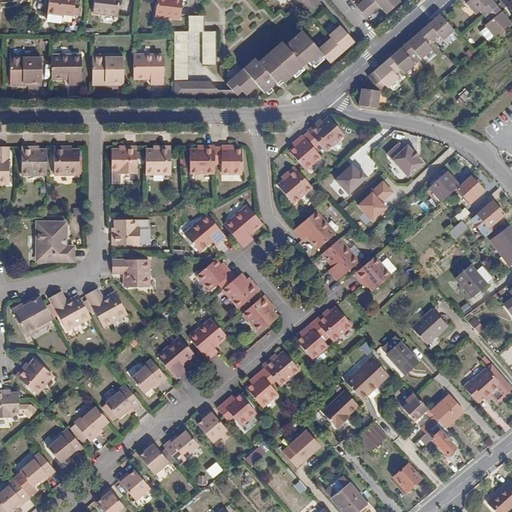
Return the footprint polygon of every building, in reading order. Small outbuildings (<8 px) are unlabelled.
[(77,0),(65,0),(65,1),(62,1),(51,0),(49,20),(63,21),(63,20),(75,21),(77,0)] [(105,0),(106,2),(98,1),(97,20),(120,21),(122,0),(118,0),(105,0)] [(268,0),(272,3),(275,0),(285,0),(290,5),(295,1),(300,6),(309,16),(321,6),(315,0),(268,0)] [(364,15),(380,0),(368,0),(359,9),(364,15)] [(380,0),(364,15),(369,21),(381,11),(387,17),(402,4),(397,0),(380,0)] [(489,0),(469,0),(465,4),(475,15),(478,13),(483,18),(496,7),(489,0)] [(183,3),(159,1),(157,20),(181,23),(183,3)] [(484,25),(485,27),(501,13),(496,7),(483,18),(487,23),(484,25)] [(501,13),(485,27),(479,31),(488,41),(494,36),(510,23),(501,13)] [(441,15),(424,29),(435,41),(440,37),(443,40),(455,30),(441,15)] [(190,20),(190,37),(203,38),(204,71),(213,71),(209,65),(218,65),(217,36),(206,35),(206,20),(190,20)] [(256,63),(244,74),(228,87),(234,94),(238,99),(244,95),(247,99),(248,99),(260,90),(266,97),(277,88),(278,87),(274,83),(278,80),(282,84),(285,87),(304,71),(306,69),(302,65),(305,63),(309,67),(312,70),(325,59),(328,63),(332,67),(356,45),(341,28),(329,39),(332,42),(320,53),(304,35),(287,50),(282,46),(259,66),(256,63)] [(424,29),(408,43),(418,56),(421,59),(432,50),(429,45),(435,41),(424,29)] [(176,36),(176,39),(176,100),(220,99),(220,94),(212,87),(189,86),(189,37),(176,36)] [(408,43),(391,58),(402,70),(405,74),(416,64),(413,60),(418,56),(408,43)] [(391,58),(374,72),(386,86),(388,88),(399,79),(396,75),(402,70),(391,58)] [(120,60),(105,61),(105,63),(94,63),(94,91),(107,91),(108,86),(112,87),(112,88),(126,88),(125,63),(120,63),(120,60)] [(24,64),(12,65),(12,92),(25,91),(25,87),(31,87),(31,89),(43,89),(43,64),(37,64),(37,61),(24,61),(24,64)] [(53,61),(54,86),(69,85),(69,91),(83,91),(83,61),(53,61)] [(165,61),(135,61),(135,84),(152,85),(152,90),(165,90),(165,61)] [(367,88),(362,88),(360,106),(377,108),(380,92),(386,86),(374,72),(369,77),(373,83),(367,88)] [(330,119),(324,123),(320,126),(318,124),(308,132),(319,144),(327,154),(346,137),(330,119)] [(303,137),(313,149),(319,144),(308,132),(303,137)] [(299,147),(295,150),(291,155),(306,172),(321,158),(313,149),(303,137),(296,144),(299,147)] [(407,149),(400,142),(388,154),(410,178),(428,163),(420,156),(422,155),(418,150),(416,152),(411,145),(407,149)] [(0,189),(12,189),(12,152),(0,152),(0,189)] [(37,152),(25,152),(25,180),(48,180),(48,156),(42,156),(38,156),(37,152)] [(70,152),(59,152),(59,179),(83,179),(83,155),(74,155),(70,155),(70,152)] [(126,155),(122,155),(115,155),(115,175),(122,175),(122,180),(140,179),(140,152),(126,152),(126,155)] [(148,154),(148,179),(175,179),(175,152),(162,152),(163,154),(157,154),(148,154)] [(201,157),(197,157),(189,157),(190,182),(215,182),(215,169),(214,152),(202,152),(201,157)] [(221,152),(222,169),(222,180),(242,180),(241,156),(235,156),(231,156),(230,152),(221,152)] [(360,172),(354,165),(337,181),(350,195),(369,178),(363,171),(360,172)] [(294,170),(285,179),(288,182),(284,186),(278,191),(295,209),(314,191),(312,190),(294,170)] [(428,188),(441,202),(455,189),(458,187),(445,173),(428,188)] [(458,187),(455,189),(468,204),(482,191),(469,176),(458,187)] [(394,193),(383,182),(359,206),(374,223),(389,209),(383,201),(394,193)] [(491,225),(502,216),(491,202),(475,215),(472,219),(476,224),(474,226),(484,238),(494,229),(491,225)] [(235,207),(212,226),(225,241),(232,249),(241,241),(237,236),(250,225),(235,207)] [(454,217),(459,223),(469,214),(464,208),(454,217)] [(292,234),(300,244),(306,239),(317,252),(334,237),(315,215),(292,234)] [(212,226),(206,219),(183,239),(198,256),(212,245),(216,250),(225,241),(212,226)] [(460,224),(448,233),(455,239),(465,230),(460,224)] [(119,226),(119,235),(119,239),(116,239),(116,249),(145,249),(144,233),(141,233),(140,226),(119,226)] [(511,233),(508,227),(490,241),(508,265),(511,262),(511,233)] [(39,228),(39,261),(45,261),(45,266),(69,266),(74,266),(74,253),(68,253),(68,250),(64,250),(64,244),(68,244),(68,228),(39,228)] [(336,275),(332,279),(336,284),(339,282),(343,287),(352,278),(363,269),(343,247),(325,262),(336,275)] [(375,259),(363,269),(352,278),(361,288),(364,285),(367,288),(372,294),(391,278),(375,259)] [(215,264),(213,265),(220,273),(224,270),(222,267),(220,269),(215,264)] [(119,279),(131,279),(135,279),(135,283),(131,283),(131,293),(154,293),(155,265),(119,265),(119,279)] [(208,295),(217,287),(230,277),(224,270),(220,273),(213,265),(210,268),(209,267),(195,280),(208,295)] [(470,265),(454,277),(470,297),(486,285),(470,265)] [(222,293),(234,282),(230,277),(217,287),(222,293)] [(222,293),(220,294),(236,313),(258,294),(250,285),(247,287),(244,284),(245,283),(240,278),(234,282),(222,293)] [(99,295),(87,301),(105,332),(127,320),(117,300),(105,306),(99,295)] [(62,299),(50,305),(67,336),(91,323),(80,305),(79,303),(71,307),(72,308),(69,310),(62,299)] [(263,299),(241,318),(257,337),(275,321),(271,316),(267,312),(270,309),(263,299)] [(27,314),(25,310),(13,317),(26,341),(38,334),(39,336),(51,329),(50,327),(53,325),(44,308),(41,304),(30,310),(31,312),(27,314)] [(408,330),(411,333),(426,320),(438,332),(445,326),(430,310),(408,330)] [(325,337),(333,347),(353,330),(338,311),(331,316),(328,319),(325,316),(315,325),(325,337)] [(476,318),(470,323),(479,334),(485,328),(476,318)] [(426,320),(411,333),(423,346),(438,332),(426,320)] [(207,364),(217,356),(212,351),(226,339),(222,335),(210,322),(188,341),(207,364)] [(321,341),(325,337),(315,325),(311,328),(321,341)] [(328,351),(321,341),(311,328),(303,334),(306,338),(302,341),(298,345),(312,364),(328,351)] [(38,334),(26,341),(28,343),(39,336),(38,334)] [(195,356),(180,338),(157,358),(176,381),(185,373),(181,368),(195,356)] [(377,357),(364,342),(358,347),(369,359),(343,382),(359,401),(374,388),(372,385),(384,374),(373,361),(377,357)] [(417,362),(409,353),(399,342),(385,355),(402,375),(417,362)] [(286,357),(278,364),(272,369),(270,365),(263,370),(265,373),(275,385),(278,388),(298,371),(286,357)] [(276,360),(270,365),(272,369),(278,364),(276,360)] [(168,381),(153,363),(132,381),(144,395),(153,388),(159,383),(161,387),(168,381)] [(27,374),(25,372),(17,381),(37,399),(53,380),(35,365),(30,371),(27,374)] [(489,365),(484,369),(492,378),(497,374),(489,365)] [(477,375),(492,391),(499,399),(510,388),(497,374),(492,378),(484,369),(477,375)] [(261,376),(271,389),(275,385),(265,373),(261,376)] [(386,377),(384,374),(372,385),(374,388),(386,377)] [(492,391),(477,375),(468,383),(467,382),(460,387),(474,403),(480,398),(481,399),(486,394),(487,396),(494,403),(499,399),(492,391)] [(279,398),(271,389),(261,376),(254,382),(257,385),(253,388),(248,392),(263,411),(279,398)] [(142,406),(127,389),(107,406),(107,407),(104,411),(112,420),(116,417),(118,420),(119,421),(127,415),(134,409),(136,411),(142,406)] [(338,429),(363,407),(347,390),(322,412),(338,429)] [(425,408),(413,396),(411,394),(398,406),(412,421),(422,411),(425,408)] [(447,395),(428,412),(432,417),(443,428),(462,411),(447,395)] [(7,400),(7,396),(0,396),(0,424),(12,424),(12,420),(19,420),(19,405),(19,400),(11,400),(7,400)] [(224,408),(234,420),(241,429),(257,416),(242,397),(236,402),(233,405),(231,402),(224,408)] [(229,424),(234,420),(224,408),(219,412),(229,424)] [(428,412),(425,408),(422,411),(429,419),(432,417),(428,412)] [(134,409),(127,415),(129,417),(136,411),(134,409)] [(110,424),(98,410),(74,430),(84,443),(88,439),(92,444),(98,439),(96,436),(102,431),(110,424)] [(208,420),(205,423),(199,428),(215,446),(229,434),(211,412),(206,417),(208,420)] [(359,437),(371,450),(386,437),(373,423),(359,437)] [(418,424),(416,426),(429,440),(431,438),(446,455),(453,448),(438,431),(433,435),(423,425),(420,427),(418,424)] [(299,470),(324,447),(307,429),(282,452),(299,470)] [(96,436),(98,439),(104,434),(102,431),(96,436)] [(84,451),(69,434),(49,451),(61,465),(69,458),(75,453),(78,456),(84,451)] [(171,447),(169,444),(163,449),(178,466),(198,450),(186,435),(178,442),(171,447)] [(371,450),(359,437),(355,440),(368,454),(371,450)] [(245,459),(252,468),(269,453),(262,445),(245,459)] [(157,450),(152,455),(154,458),(151,461),(146,465),(161,484),(175,472),(157,450)] [(57,474),(42,457),(22,474),(17,478),(32,496),(37,493),(33,488),(41,482),(47,477),(50,479),(57,474)] [(213,478),(224,471),(217,462),(207,470),(213,478)] [(407,465),(393,478),(406,492),(420,479),(407,465)] [(125,479),(120,484),(138,505),(152,494),(137,475),(131,480),(128,482),(125,479)] [(207,485),(207,476),(198,476),(199,486),(207,485)] [(32,496),(17,478),(15,480),(17,483),(30,498),(32,496)] [(499,507),(495,510),(496,511),(509,511),(511,510),(511,481),(511,482),(492,500),(499,507)] [(30,498),(17,483),(0,497),(0,504),(4,508),(0,511),(1,511),(20,511),(19,511),(17,508),(23,503),(25,506),(32,500),(30,498)] [(348,485),(331,500),(342,511),(357,511),(366,505),(348,485)] [(107,500),(104,503),(99,507),(103,511),(127,511),(111,492),(105,497),(107,500)] [(499,507),(492,500),(488,503),(495,510),(499,507)]
